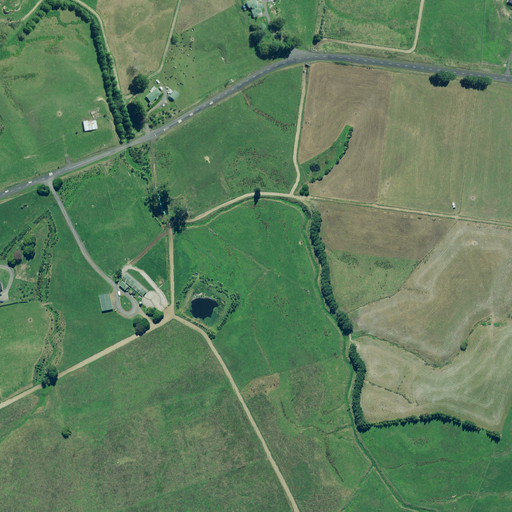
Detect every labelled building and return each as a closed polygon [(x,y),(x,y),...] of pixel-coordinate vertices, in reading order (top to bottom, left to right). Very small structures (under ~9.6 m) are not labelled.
[(255,5),(253,0),(251,0),(244,3),(246,8),(249,7),(252,17),(257,16),(256,14),(260,12),(259,9),(261,8),(260,4),(255,5)] [(149,103),(154,98),(155,100),(157,99),(158,98),(157,96),(160,94),(155,88),(144,97),(149,103)] [(178,95),(173,91),(168,96),(173,101),(178,95)] [(96,129),(94,121),(86,122),(86,121),(82,122),(83,131),(96,129)] [(147,292),(127,274),(122,279),(124,280),(120,285),(127,291),(131,287),(142,297),(147,292)] [(113,309),(110,294),(99,296),(103,311),(113,309)]
